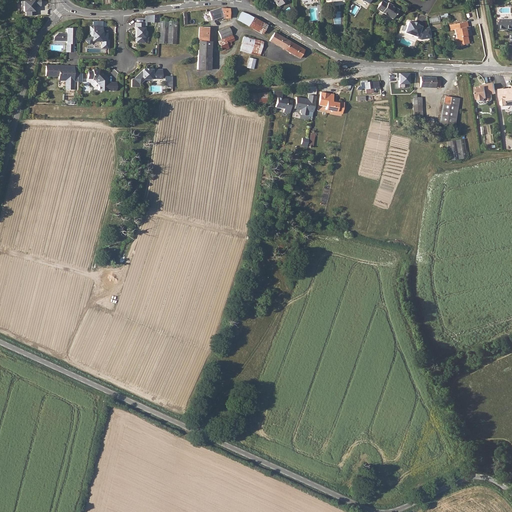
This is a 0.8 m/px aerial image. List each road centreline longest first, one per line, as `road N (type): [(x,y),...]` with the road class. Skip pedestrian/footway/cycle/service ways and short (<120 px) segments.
road 1 (unclassified): [(372,511),(0,342)]
road 2 (residential): [(111,117),(139,99),(338,78),(365,71),(365,63)]
road 3 (unclassified): [(0,186),(31,59),(67,5)]
road 4 (residential): [(365,63),(511,69)]
road 5 (residential): [(241,5),(365,63)]
road 6 (unclassified): [(511,499),(496,483),(467,478),(396,511)]
